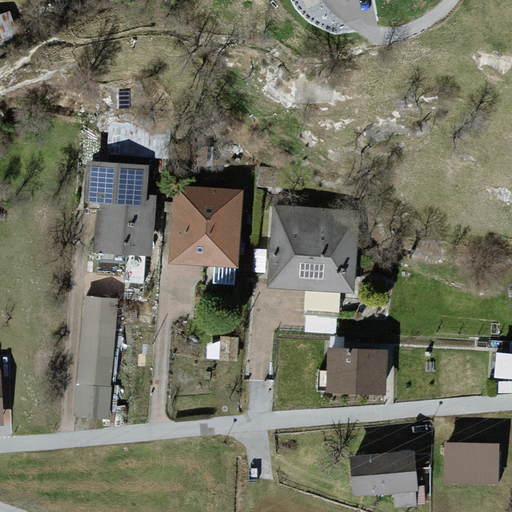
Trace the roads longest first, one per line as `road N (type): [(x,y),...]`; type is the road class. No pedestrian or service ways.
road 1 (residential): [(511,402),(0,445)]
road 2 (unknown): [(249,425),(265,302)]
